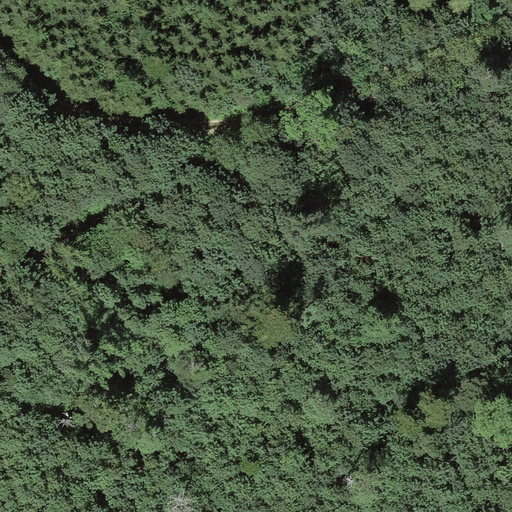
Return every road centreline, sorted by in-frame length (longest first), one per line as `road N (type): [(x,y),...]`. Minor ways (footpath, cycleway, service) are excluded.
road 1 (track): [(256,126),(0,271)]
road 2 (track): [(0,48),(43,99),(105,119),(256,126)]
road 3 (track): [(256,126),(511,19)]
